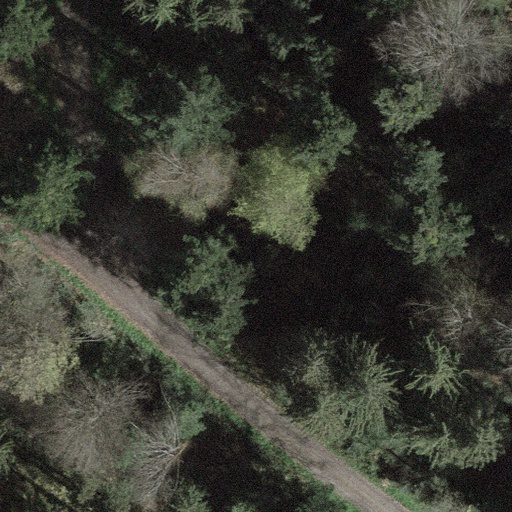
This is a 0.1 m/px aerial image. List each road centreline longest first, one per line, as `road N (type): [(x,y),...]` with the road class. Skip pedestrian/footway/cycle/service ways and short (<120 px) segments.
road 1 (track): [(0,195),(385,511)]
road 2 (track): [(78,0),(77,109),(95,198),(132,310)]
